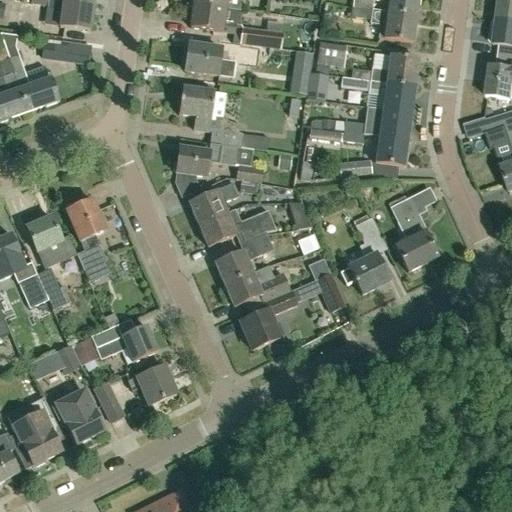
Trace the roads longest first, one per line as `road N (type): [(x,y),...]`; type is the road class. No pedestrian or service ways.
road 1 (residential): [(232,414),(111,130)]
road 2 (residential): [(232,414),(498,281)]
road 3 (residential): [(498,281),(441,142),(457,0)]
road 4 (residential): [(38,511),(232,414)]
road 5 (residential): [(111,130),(134,0)]
road 6 (residential): [(0,178),(111,130)]
